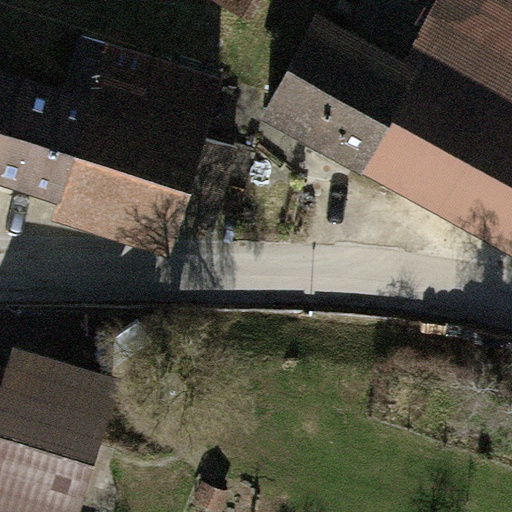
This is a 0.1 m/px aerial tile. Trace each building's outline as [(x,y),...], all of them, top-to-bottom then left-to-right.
[(255,0),(221,0),(248,15),(255,0)] [(365,0),(348,31),(320,16),(271,109),(511,238),(511,0),(439,0),(437,5),(428,0),(365,0)] [(67,93),(25,79),(0,160),(0,166),(178,223),(180,215),(211,225),(239,147),(204,135),(222,79),(85,34),(67,93)] [(0,160),(25,79),(0,71),(0,160)] [(77,511),(116,385),(19,356),(0,419),(0,496),(51,511),(77,511)]
